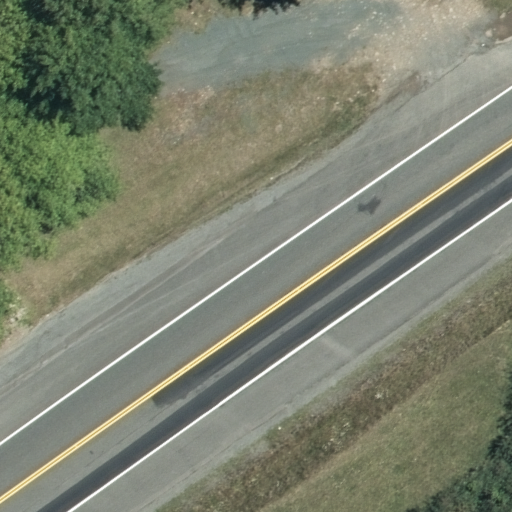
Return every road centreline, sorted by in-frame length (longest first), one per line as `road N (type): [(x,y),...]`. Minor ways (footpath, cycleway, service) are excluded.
road 1 (trunk): [(0,501),(511,143)]
road 2 (track): [(417,0),(494,155)]
